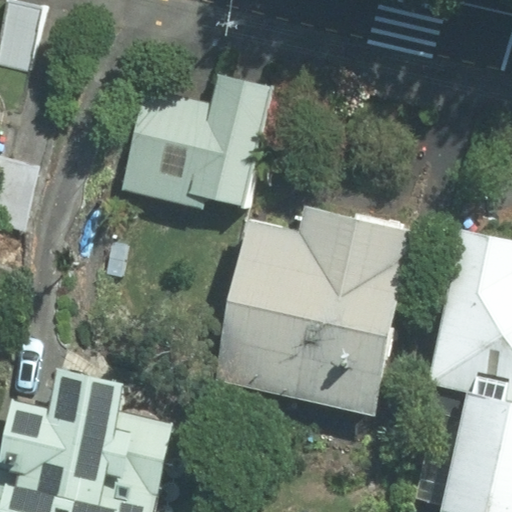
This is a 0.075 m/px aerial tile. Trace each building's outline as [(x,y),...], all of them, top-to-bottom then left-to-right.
[(41,1),(36,0),(5,0),(0,28),(0,61),(27,67),(41,1)] [(212,98),(145,83),(122,188),(188,203),(191,188),(248,201),(275,83),(218,70),(212,98)] [(303,225),(251,214),(217,379),(381,412),(420,225),(307,202),(303,225)] [(511,511),(511,233),(465,223),(422,422),(466,431),(448,511),(511,511)] [(0,511),(164,511),(186,418),(138,407),(144,380),(73,365),(65,402),(27,394),(15,447),(0,443),(0,511)]
